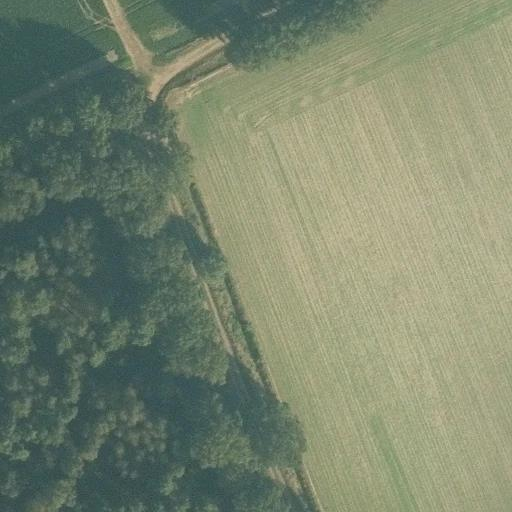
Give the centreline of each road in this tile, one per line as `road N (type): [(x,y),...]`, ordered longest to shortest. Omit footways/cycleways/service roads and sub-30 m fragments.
road 1 (track): [(140,121),(290,511)]
road 2 (track): [(306,0),(157,80),(140,121)]
road 3 (track): [(140,121),(75,120),(0,158)]
